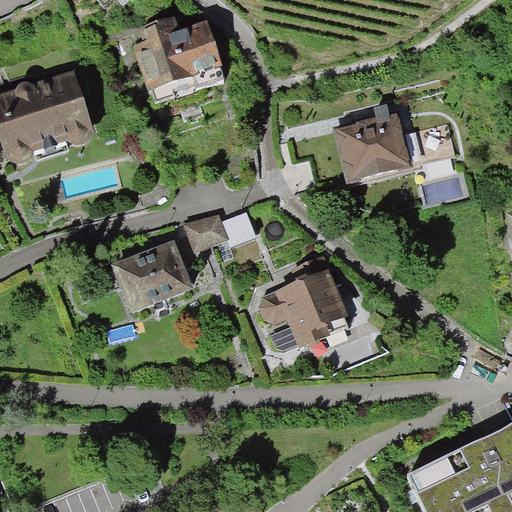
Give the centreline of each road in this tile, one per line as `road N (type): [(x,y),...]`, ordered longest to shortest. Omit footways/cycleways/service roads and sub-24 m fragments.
road 1 (residential): [(511,376),(232,403),(0,391)]
road 2 (residential): [(277,187),(0,273)]
